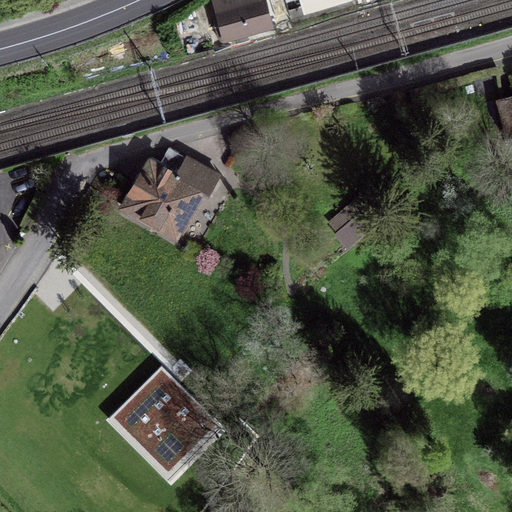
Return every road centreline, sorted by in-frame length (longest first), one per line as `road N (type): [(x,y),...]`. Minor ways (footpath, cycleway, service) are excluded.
road 1 (residential): [(0,304),(69,187),(93,164),(511,48)]
road 2 (primary): [(0,53),(147,0)]
